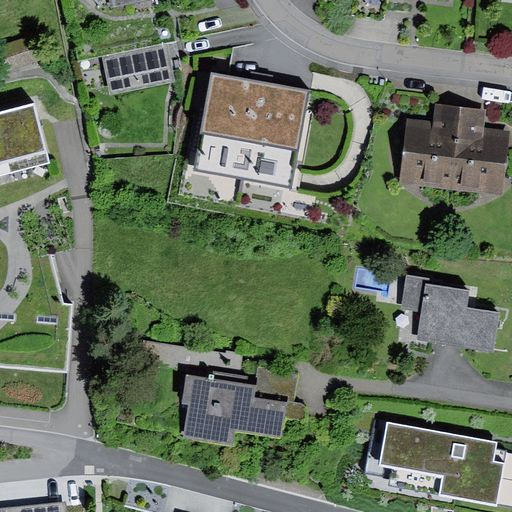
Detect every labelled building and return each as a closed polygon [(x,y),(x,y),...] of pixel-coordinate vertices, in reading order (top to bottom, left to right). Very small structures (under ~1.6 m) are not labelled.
[(108,0),(110,8),(157,0),(108,0)] [(38,34),(0,46),(0,67),(2,74),(47,59),(38,34)] [(167,44),(102,57),(109,97),(175,85),(167,44)] [(308,93),(214,74),(194,171),(289,190),(308,93)] [(0,180),(49,169),(35,106),(0,114),(0,180)] [(449,191),(459,110),(435,107),(433,123),(405,120),(398,185),(449,191)] [(449,191),(502,197),(509,132),(485,129),(487,113),(459,110),(449,191)] [(429,280),(406,276),(401,309),(420,313),(416,341),(493,354),(500,313),(467,308),(469,295),(427,288),(429,280)] [(212,381),(188,377),(183,405),(190,406),(185,437),(234,446),(236,430),(281,438),(284,420),(297,422),(304,420),(305,408),(302,405),(293,403),(298,375),(263,369),(260,382),(213,374),(212,381)] [(497,444),(389,425),(381,467),(444,478),(441,498),(497,508),(505,466),(493,464),(497,444)]
